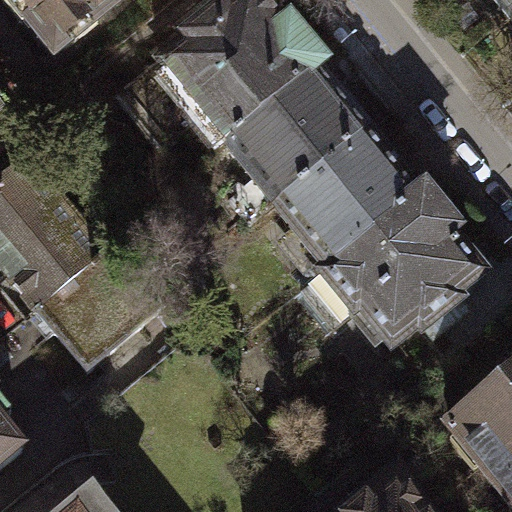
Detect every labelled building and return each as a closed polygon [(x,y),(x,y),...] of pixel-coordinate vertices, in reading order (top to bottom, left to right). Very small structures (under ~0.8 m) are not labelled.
[(1,0),(0,1),(0,3),(20,28),(31,20),(62,58),(97,29),(91,21),(117,0),(1,0)] [(224,144),(319,68),(325,62),(291,20),(284,25),(264,0),(239,0),(227,10),(222,5),(182,37),(186,42),(114,100),(157,153),(195,123),(216,150),(224,144)] [(511,0),(495,0),(510,18),(511,16),(511,0)] [(275,207),(370,130),(319,68),(224,144),(251,177),(225,198),(248,228),(275,207)] [(326,269),(420,193),(370,130),(275,207),(326,269)] [(30,166),(0,189),(0,269),(34,311),(103,256),(30,166)] [(459,293),(483,274),(452,235),(459,229),(426,189),(420,193),(326,269),(319,275),(352,315),(359,310),(390,350),(416,329),(419,333),(463,298),(459,293)] [(103,256),(34,311),(86,374),(166,310),(114,246),(103,256)] [(511,376),(451,426),(511,501),(511,376)] [(0,469),(23,452),(0,423),(0,469)] [(424,511),(399,474),(353,511),(424,511)] [(104,511),(93,498),(76,511),(104,511)]
